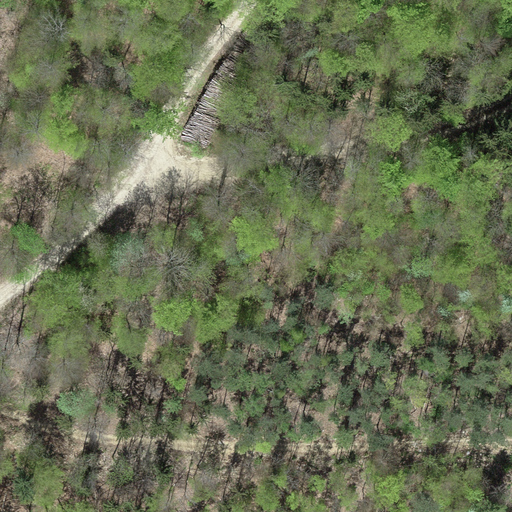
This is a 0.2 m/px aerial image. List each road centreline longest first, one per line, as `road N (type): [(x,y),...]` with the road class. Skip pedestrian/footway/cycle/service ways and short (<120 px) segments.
road 1 (track): [(0,296),(56,255),(136,173),(182,88),(252,0)]
road 2 (track): [(511,96),(380,143),(136,173)]
